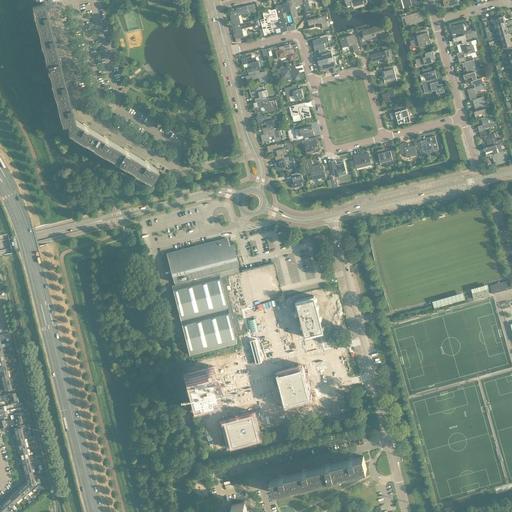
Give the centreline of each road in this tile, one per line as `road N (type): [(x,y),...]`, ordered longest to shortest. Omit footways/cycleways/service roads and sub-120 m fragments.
road 1 (primary): [(100,511),(33,240),(0,161)]
road 2 (primary): [(0,187),(90,511)]
road 3 (residential): [(59,0),(83,113),(182,172),(255,154)]
road 4 (unclassified): [(388,441),(331,214)]
road 5 (unknown): [(250,487),(225,491),(221,470),(355,434),(371,446)]
road 6 (tertiary): [(331,214),(479,179)]
road 7 (unclassified): [(261,484),(258,474),(388,441)]
road 8 (residential): [(313,83),(364,69),(383,137)]
road 9 (residential): [(383,137),(329,149),(313,83)]
road 10 (residential): [(313,83),(295,35),(226,52)]
